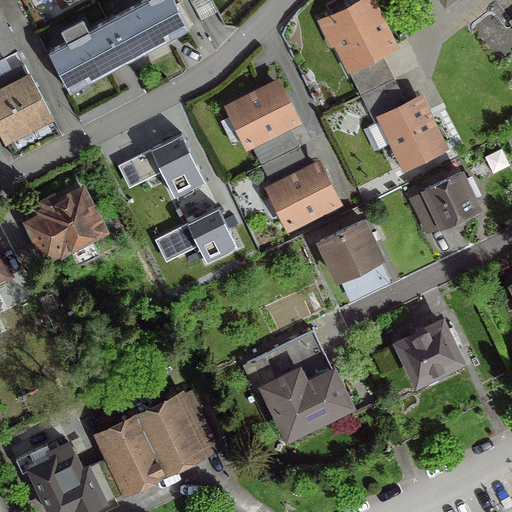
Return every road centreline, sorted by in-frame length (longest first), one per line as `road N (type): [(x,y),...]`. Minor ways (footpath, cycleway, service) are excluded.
road 1 (residential): [(0,185),(191,84),(286,0)]
road 2 (residential): [(385,511),(511,448)]
